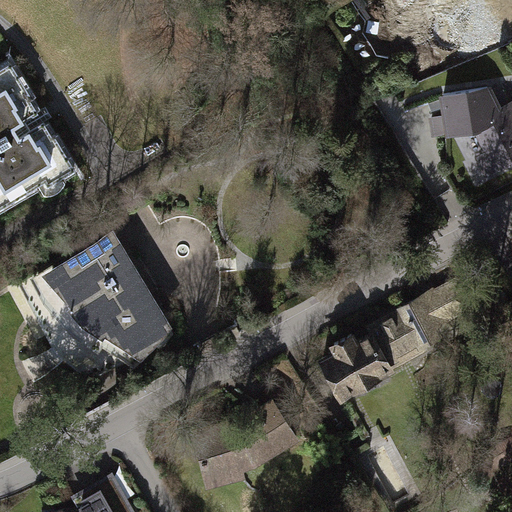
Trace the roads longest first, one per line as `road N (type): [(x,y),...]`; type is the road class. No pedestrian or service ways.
road 1 (residential): [(490,226),(120,427)]
road 2 (residential): [(120,427),(0,481)]
